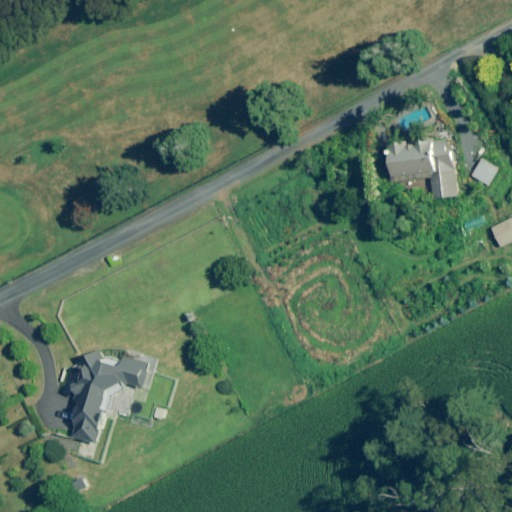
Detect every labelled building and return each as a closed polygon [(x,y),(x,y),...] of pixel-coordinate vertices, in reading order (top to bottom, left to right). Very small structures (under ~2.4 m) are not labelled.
[(462,196),(454,137),(437,139),(395,146),(399,178),(435,173),(439,200),(462,196)] [(503,171),(486,160),(476,176),(493,186),(503,171)] [(511,243),(511,221),(495,229),(505,248),(511,243)] [(108,363),(102,352),(83,361),(88,370),(78,400),(84,402),(77,424),(81,425),(77,437),(99,444),(110,411),(114,412),(119,398),(137,387),(146,390),(153,363),(130,358),(127,369),(120,367),(108,363)] [(91,487),(85,478),(75,484),(81,493),(91,487)]
